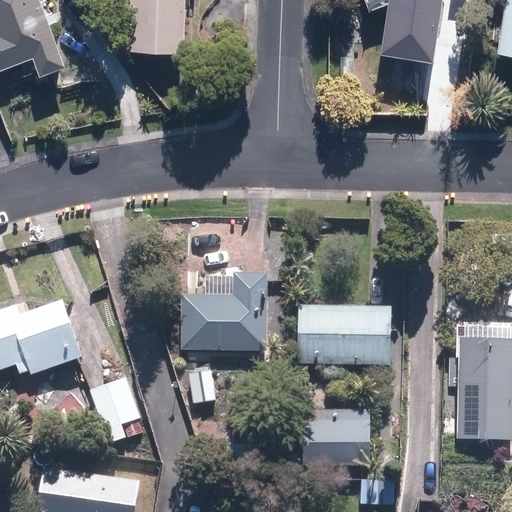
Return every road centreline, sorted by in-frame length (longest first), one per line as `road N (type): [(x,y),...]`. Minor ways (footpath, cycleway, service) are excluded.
road 1 (residential): [(273,160),(57,186),(0,204)]
road 2 (residential): [(511,167),(273,160)]
road 3 (residential): [(282,0),(273,160)]
